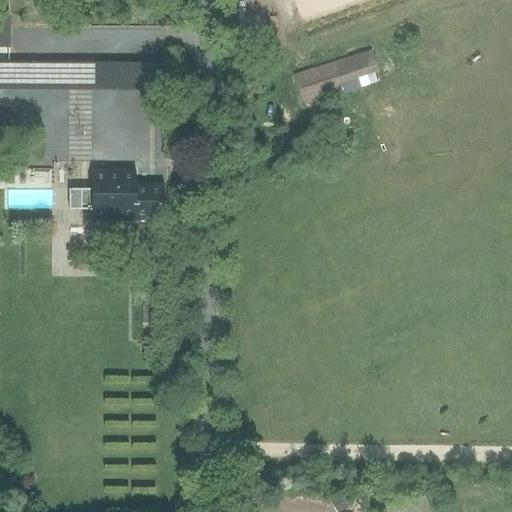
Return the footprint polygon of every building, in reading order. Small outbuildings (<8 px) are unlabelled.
[(381,82),(371,51),(293,75),(303,106),(345,93),(343,84),(357,80),(360,89),(381,82)] [(0,66),(0,90),(53,90),(53,66),(0,66)] [(9,114),(0,114),(0,133),(9,133),(9,114)] [(54,187),(55,168),(15,168),(15,187),(54,187)] [(135,171),(91,172),(92,223),(167,221),(166,182),(136,183),(135,171)] [(55,208),(56,189),(9,188),(9,207),(55,208)] [(343,492),(334,499),(342,511),(352,504),(343,492)]
